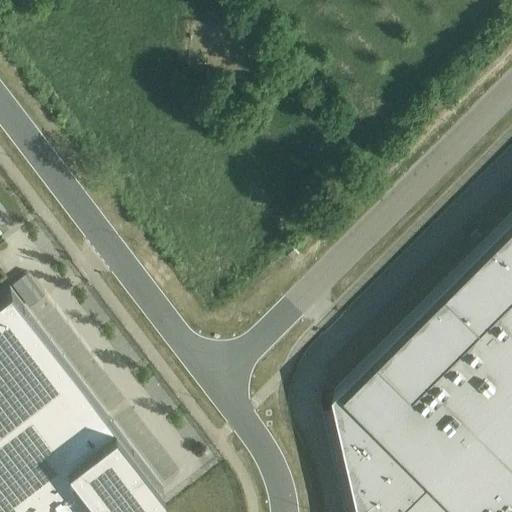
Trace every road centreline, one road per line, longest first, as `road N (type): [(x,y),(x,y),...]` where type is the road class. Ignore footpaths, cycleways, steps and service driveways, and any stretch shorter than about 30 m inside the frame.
road 1 (unclassified): [(215,378),(511,88)]
road 2 (unclassified): [(0,103),(215,378)]
road 3 (unclassified): [(215,378),(282,486),(281,511)]
